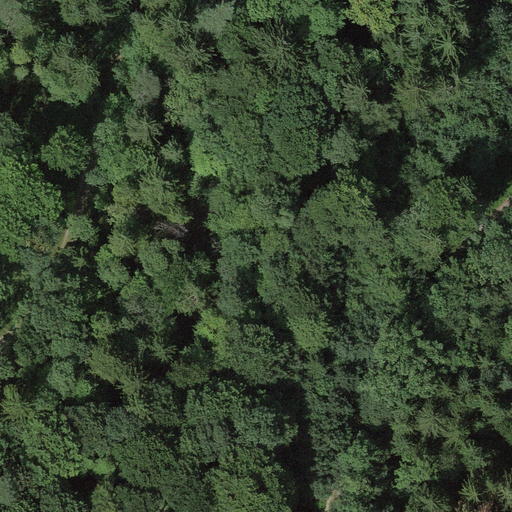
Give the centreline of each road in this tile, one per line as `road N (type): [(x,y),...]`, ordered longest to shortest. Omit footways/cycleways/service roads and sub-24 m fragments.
road 1 (track): [(511,208),(439,277),(374,391),(338,511)]
road 2 (track): [(0,264),(35,233),(61,166),(99,0)]
